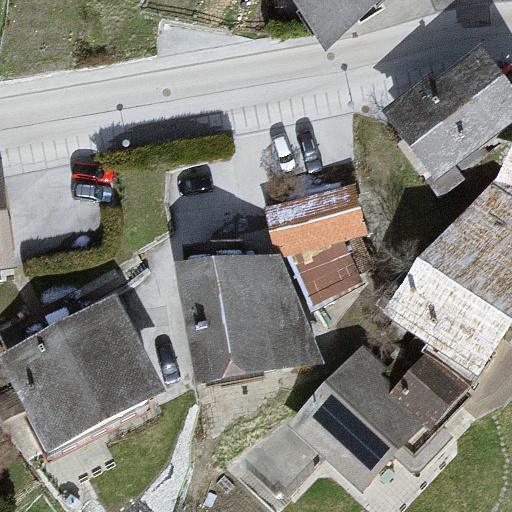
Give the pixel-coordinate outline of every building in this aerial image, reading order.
[(306,0),(343,45),(406,0),(306,0)] [(511,82),(496,66),(392,127),(456,194),(511,146),(511,82)] [(26,182),(0,185),(0,288),(48,277),(26,182)] [(368,191),(266,215),(285,272),(390,251),(368,191)] [(511,195),(508,194),(401,329),(499,400),(511,374),(511,195)] [(304,284),(195,272),(221,393),(337,376),(304,284)] [(133,307),(12,367),(71,457),(185,402),(133,307)] [(368,357),(304,437),(380,501),(449,437),(368,357)]
